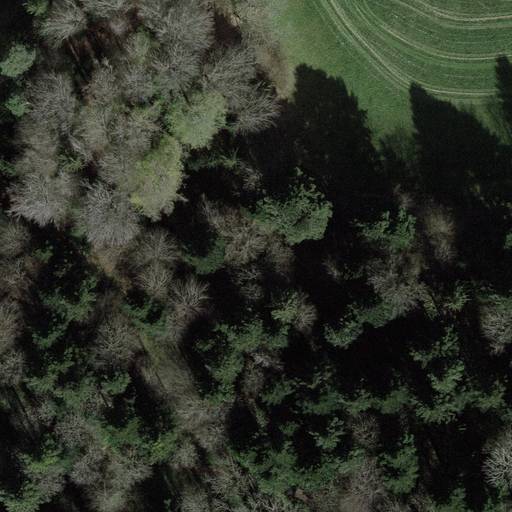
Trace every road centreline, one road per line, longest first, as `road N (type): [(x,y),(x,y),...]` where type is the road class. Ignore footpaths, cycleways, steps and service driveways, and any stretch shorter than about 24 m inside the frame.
road 1 (track): [(0,290),(98,331),(280,482),(353,511)]
road 2 (track): [(158,385),(97,461),(0,494)]
road 3 (track): [(97,461),(280,482)]
